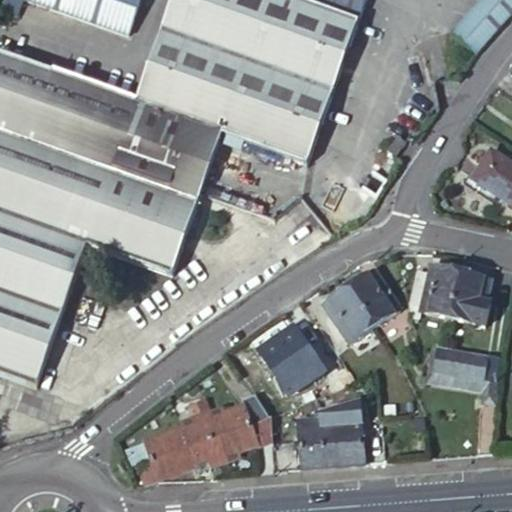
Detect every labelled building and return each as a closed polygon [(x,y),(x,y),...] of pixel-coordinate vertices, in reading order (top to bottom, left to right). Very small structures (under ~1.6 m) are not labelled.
[(0,7),(0,16),(12,21),(110,60),(133,0),(6,0),(4,2),(0,7)] [(285,0),(181,0),(163,48),(332,114),(363,31),(296,4),(285,0)] [(369,0),(297,0),(296,4),(363,31),(375,2),(369,0)] [(511,0),(484,0),(451,35),(477,59),(478,56),(511,18),(511,0)] [(0,16),(0,36),(6,39),(12,21),(0,16)] [(163,48),(141,109),(228,141),(310,172),(332,114),(163,48)] [(141,109),(0,60),(0,375),(33,387),(40,389),(91,250),(175,281),(205,202),(228,141),(141,109)] [(388,156),(396,162),(408,148),(400,142),(388,156)] [(511,209),(511,167),(491,154),(472,184),(511,209)] [(339,242),(326,223),(161,334),(173,352),(237,310),(254,298),(299,267),(339,242)] [(429,268),(426,277),(418,315),(449,323),(458,276),(429,268)] [(349,292),(375,331),(401,313),(375,274),(349,292)] [(417,274),(408,307),(411,322),(416,324),(418,315),(426,277),(417,274)] [(483,282),(458,276),(449,323),(467,327),(469,320),(473,303),(478,305),(483,282)] [(350,349),(375,331),(349,292),(323,310),(350,349)] [(474,321),(478,305),(473,303),(469,320),(474,321)] [(300,392),(316,381),(309,370),(318,364),(295,329),(257,354),(280,389),(292,380),(300,392)] [(481,405),(496,408),(497,386),(481,384),(458,380),(431,375),(434,351),(432,352),(426,386),(482,395),(481,405)] [(442,353),(434,351),(431,375),(458,380),(461,357),(442,353)] [(458,380),(481,384),(485,361),(461,357),(458,380)] [(293,396),(301,408),(317,401),(326,397),(316,381),(300,392),(293,396)] [(327,416),(326,397),(317,401),(318,417),(327,416)] [(266,424),(257,401),(245,405),(245,407),(253,428),(266,424)] [(253,428),(245,407),(212,419),(206,404),(187,411),(193,427),(143,444),(151,465),(253,428)] [(342,469),(364,468),(361,426),(329,428),(327,416),(318,417),(321,453),(340,452),(342,469)] [(328,471),(342,469),(340,452),(321,453),(318,417),(311,418),(297,419),(298,431),(302,473),(308,472),(328,471)] [(272,421),(266,424),(253,428),(151,465),(157,485),(196,472),(207,468),(209,473),(230,466),(227,461),(240,456),(261,448),(262,451),(273,446),(272,421)] [(242,461),(240,456),(227,461),(230,466),(242,461)] [(137,470),(145,489),(157,485),(151,465),(137,470)] [(207,468),(196,472),(198,477),(209,473),(207,468)]
